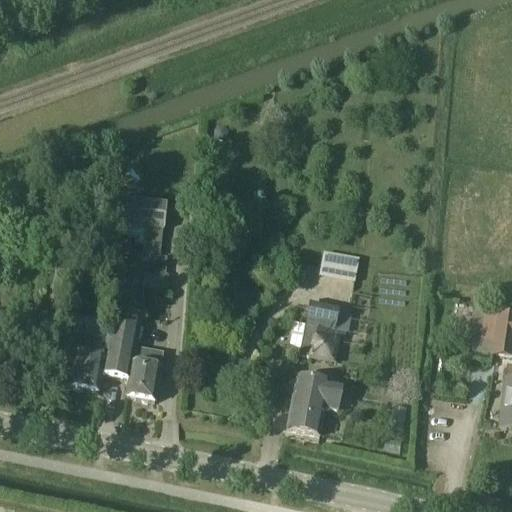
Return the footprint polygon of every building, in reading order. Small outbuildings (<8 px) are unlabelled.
[(213,135),(213,141),(217,145),(223,145),(226,141),(226,135),(223,131),(217,131),(213,135)] [(144,275),(143,292),(164,294),(166,261),(159,260),(161,234),(163,234),(165,208),(117,202),(114,229),(124,230),(144,233),(142,245),(141,245),(141,250),(140,253),(142,254),(139,274),(144,275)] [(134,249),(141,250),(141,245),(142,245),(144,233),(124,230),(123,240),(132,241),(134,241),(134,249)] [(71,337),(67,358),(74,359),(68,392),(72,392),(74,395),(78,395),(81,394),(97,397),(100,380),(125,385),(125,383),(129,382),(131,369),(133,351),(136,352),(137,352),(142,321),(141,321),(143,292),(144,275),(139,274),(142,254),(140,253),(140,257),(131,256),(132,241),(123,240),(101,239),(101,255),(115,256),(114,277),(113,277),(111,316),(110,316),(106,344),(71,337)] [(355,289),(360,265),(323,258),(319,283),(355,289)] [(340,313),(310,307),(305,330),(336,336),(340,313)] [(511,312),(499,310),(499,312),(475,309),(471,340),(474,340),(472,357),(493,359),(493,362),(511,363),(511,312)] [(299,360),(308,361),(313,339),(340,345),(335,373),(337,374),(343,347),(344,348),(346,338),(348,338),(352,316),(340,313),(336,336),(305,330),(299,360)] [(340,345),(313,339),(308,361),(308,368),(335,373),(340,345)] [(125,383),(125,385),(128,385),(125,402),(139,405),(142,407),(146,408),(149,406),(154,407),(161,373),(163,357),(137,353),(137,352),(136,352),(133,351),(131,369),(129,382),(125,383)] [(18,375),(0,371),(0,385),(16,388),(18,375)] [(296,381),(286,438),(319,445),(324,416),(339,419),(344,390),(296,381)] [(511,385),(508,385),(505,384),(499,435),(511,436),(511,385)] [(403,434),(406,410),(394,409),(391,433),(403,434)] [(402,444),(384,442),(383,454),(400,456),(402,444)]
